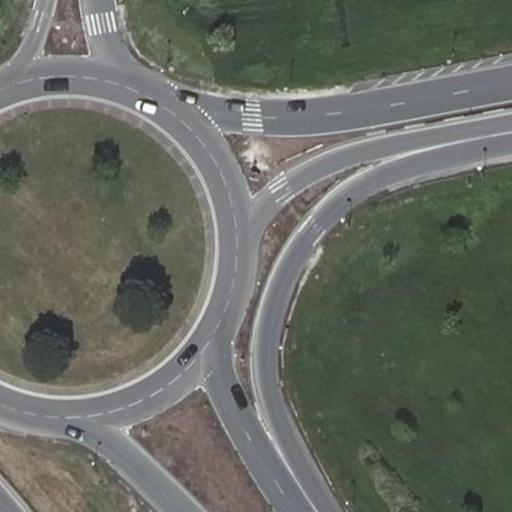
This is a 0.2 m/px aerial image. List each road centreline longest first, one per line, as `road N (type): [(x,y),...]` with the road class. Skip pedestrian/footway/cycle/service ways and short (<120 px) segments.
road 1 (trunk): [(333,511),(277,415),(268,382),(277,297),(315,230),(373,180),(428,159),(511,143)]
road 2 (trunk): [(511,83),(290,117),(154,101)]
road 3 (trunk): [(237,259),(254,221),(319,168),(364,151),(511,122)]
road 4 (primary): [(40,414),(95,414),(147,397),(191,364),(222,319)]
road 5 (primary): [(296,511),(228,397),(217,366),(222,319)]
road 6 (primary): [(237,259),(234,213),(218,168),(191,130),(154,101)]
road 7 (primary): [(40,414),(98,435),(183,511)]
road 8 (primary): [(154,101),(114,83),(70,77),(0,92)]
